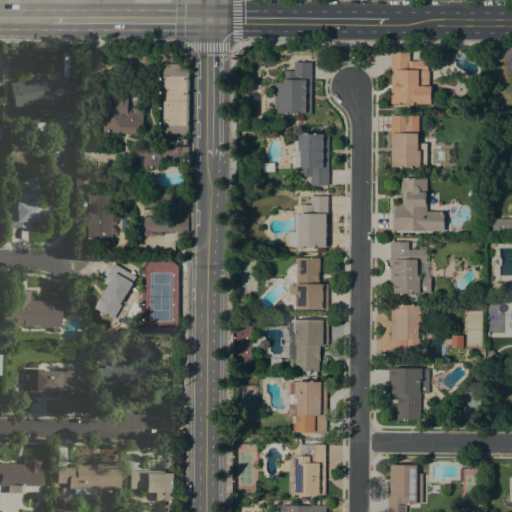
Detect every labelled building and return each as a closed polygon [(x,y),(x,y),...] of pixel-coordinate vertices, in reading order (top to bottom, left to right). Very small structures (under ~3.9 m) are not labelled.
[(410,61),(418,61),(418,60),(428,60),(428,70),(429,70),(429,85),(432,85),(432,98),(433,98),(432,102),(432,104),(391,103),(391,52),(410,52),(410,61)] [(311,113),(274,113),(274,82),(284,82),(284,71),(294,71),(294,62),(312,62),(311,113)] [(46,75),(47,82),(61,79),(64,92),(65,92),(68,108),(47,113),(45,105),(32,108),(31,105),(14,108),(9,82),(46,75)] [(128,110),(131,110),(131,112),(133,112),(133,108),(143,108),(143,127),(139,127),(139,133),(103,132),(104,95),(128,96),(128,110)] [(419,115),(419,134),(418,134),(418,143),(427,143),(427,168),(421,168),(421,167),(392,167),(392,134),(391,134),(391,115),(419,115)] [(301,150),(299,150),(299,133),(329,134),(328,185),(311,185),(311,176),(301,176),(301,167),(301,150)] [(188,138),(188,146),(163,146),(163,138),(188,138)] [(144,146),(159,146),(159,149),(160,149),(160,155),(159,155),(159,159),(160,159),(160,166),(143,166),(143,156),(135,156),(135,146),(144,146)] [(188,146),(188,159),(162,160),(162,154),(162,150),(161,150),(160,147),(188,146)] [(263,163),(274,162),(274,171),(263,172),(263,163)] [(75,168),(89,168),(88,189),(74,189),(75,168)] [(427,178),(427,211),(445,211),(444,231),(392,230),(393,204),(402,204),(402,190),(401,189),(401,182),(402,181),(402,178),(427,178)] [(86,246),(86,189),(112,189),(113,246),(86,246)] [(144,207),(144,192),(188,193),(188,207),(144,207)] [(17,200),(17,193),(46,193),(46,203),(56,203),(56,221),(30,221),(30,227),(8,227),(8,201),(14,201),(14,200),(17,200)] [(296,214),(301,214),(301,204),(311,204),(311,196),(328,196),(328,214),(327,214),(327,247),(299,247),(299,245),(295,245),(296,214)] [(188,217),(187,231),(143,231),(143,217),(188,217)] [(510,230),(510,220),(502,220),(502,219),(492,219),(492,229),(510,230)] [(391,242),(409,242),(409,249),(418,249),(418,246),(427,246),(427,249),(427,262),(429,262),(429,277),(431,277),(431,292),(421,292),(421,293),(390,293),(391,242)] [(320,258),(320,272),(319,272),(319,279),(320,279),(320,284),(328,284),(328,309),(296,309),(296,308),(294,308),(295,297),(296,297),(297,257),(320,258)] [(114,264),(130,273),(131,270),(135,272),(134,275),(136,276),(125,295),(131,299),(119,321),(95,308),(105,289),(106,290),(108,285),(103,282),(114,264)] [(37,300),(38,300),(50,300),(64,301),(64,306),(60,306),(60,326),(8,326),(8,319),(7,319),(8,290),(10,290),(10,289),(19,289),(19,290),(29,290),(28,300),(37,300)] [(135,289),(143,289),(143,302),(135,302),(135,289)] [(410,348),(409,356),(390,356),(391,305),(422,305),(422,321),(419,321),(419,348),(410,348)] [(328,344),(324,344),(324,345),(320,345),(320,360),(319,360),(319,371),(309,371),(309,374),(302,374),(302,371),(295,371),(295,360),(289,360),(289,322),(294,322),(294,320),(328,320),(328,344)] [(463,348),(451,348),(451,335),(463,335),(463,348)] [(147,361),(157,361),(157,369),(147,368),(147,387),(116,387),(116,396),(96,396),(97,384),(93,384),(93,367),(103,367),(103,360),(147,361)] [(397,419),(398,393),(389,393),(389,368),(422,368),(422,380),(420,380),(420,420),(397,419)] [(75,369),(75,391),(49,391),(49,396),(27,396),(27,379),(25,379),(25,374),(27,374),(27,371),(34,371),(34,370),(59,370),(59,369),(75,369)] [(326,382),(326,433),(306,433),(306,432),(293,432),(293,423),(296,423),(296,422),(295,422),(295,417),(297,417),(297,416),(289,416),(290,382),(326,382)] [(295,456),(299,456),(300,444),(326,444),(325,494),(295,494),(295,456)] [(0,464),(21,464),(21,459),(41,459),(41,467),(39,467),(39,485),(22,485),(22,493),(7,493),(7,485),(0,485),(0,464)] [(86,464),(86,463),(102,463),(102,464),(119,464),(119,488),(95,488),(95,494),(73,494),(74,488),(67,488),(67,483),(56,482),(56,467),(75,467),(75,463),(86,464)] [(417,465),(417,474),(422,474),(422,503),(407,503),(406,511),(388,511),(388,496),(391,496),(391,465),(417,465)] [(174,500),(154,499),(154,492),(145,492),(145,489),(129,488),(129,470),(165,470),(165,473),(175,473),(175,492),(174,500)]
